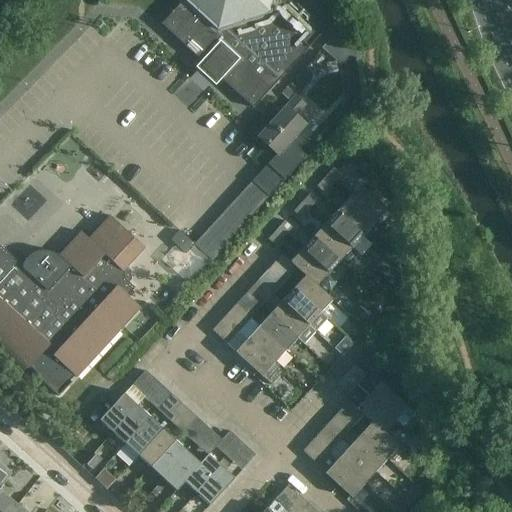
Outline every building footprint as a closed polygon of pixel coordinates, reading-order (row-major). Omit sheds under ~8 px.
[(182,0),(161,24),(211,70),(252,108),(321,32),(285,0),(182,0)] [(356,51),(337,33),(322,49),(339,65),(344,101),(361,99),(356,51)] [(284,180),(305,156),(289,141),(304,125),(295,116),(304,105),(294,96),(257,137),(276,154),(267,164),(284,180)] [(193,243),(194,244),(211,259),(284,180),(267,164),(193,243)] [(340,174),(333,167),(325,177),(332,183),(340,174)] [(332,183),(325,177),(316,186),(323,192),(332,183)] [(359,184),(348,198),(375,222),(387,209),(359,184)] [(310,193),(301,203),(309,209),(317,199),(310,193)] [(348,198),(336,210),(363,235),(375,222),(348,198)] [(301,203),(293,211),(300,218),(309,209),(301,203)] [(336,210),(324,223),(352,247),(363,235),(336,210)] [(0,343),(27,368),(57,396),(75,376),(138,307),(126,295),(133,288),(123,279),(122,270),(143,247),(109,216),(88,239),(80,232),(58,255),(57,255),(56,254),(55,253),(54,253),(53,252),(52,252),(51,251),(50,251),(48,251),(47,250),(46,250),(45,250),(44,250),(42,250),(41,250),(40,250),(39,250),(37,251),(33,252),(36,265),(29,273),(0,246),(0,343)] [(275,245),(292,227),(285,220),(268,239),(275,245)] [(324,223),(313,236),(340,260),(346,266),(357,252),(352,247),(324,223)] [(194,244),(193,243),(179,231),(170,240),(185,253),(194,244)] [(313,236),(301,249),(329,273),(340,260),(313,236)] [(329,273),(301,249),(290,262),(304,275),(305,274),(317,286),(329,273)] [(274,262),(270,266),(285,280),(289,276),(274,262)] [(285,280),(270,266),(266,270),(282,284),(285,280)] [(305,274),(304,275),(293,288),(320,313),(326,319),(327,318),(320,312),(332,299),(317,286),(305,274)] [(250,288),(247,292),(262,306),(266,302),(250,288)] [(293,288),(281,301),(309,325),(315,331),(326,319),(320,313),(293,288)] [(262,306),(247,292),(243,296),(258,310),(262,306)] [(281,301),(270,313),(297,338),(304,344),(315,331),(309,325),(281,301)] [(227,313),(223,317),(238,331),(242,327),(227,313)] [(270,313),(258,326),(286,351),(297,338),(270,313)] [(238,331),(223,317),(219,321),(235,335),(238,331)] [(258,326),(247,339),(274,363),(286,351),(258,326)] [(333,347),(342,355),(352,343),(344,336),(333,347)] [(274,363),(247,339),(235,352),(262,377),(274,363)] [(353,366),(345,374),(355,384),(364,376),(353,366)] [(336,383),(343,390),(347,393),(355,384),(345,374),(336,383)] [(140,394),(144,397),(158,382),(154,378),(140,394)] [(158,382),(144,397),(148,401),(162,385),(158,382)] [(380,382),(368,395),(395,420),(401,426),(413,413),(380,382)] [(98,420),(112,432),(136,405),(123,393),(98,420)] [(395,420),(368,395),(356,408),(371,422),(371,421),(383,433),(384,432),(395,420)] [(165,416),(169,420),(183,405),(179,401),(165,416)] [(136,405),(112,432),(124,443),(149,416),(136,405)] [(183,405),(169,420),(173,424),(187,409),(183,405)] [(340,409),(337,413),(352,427),(356,423),(340,409)] [(352,427),(337,413),(333,417),(348,431),(352,427)] [(149,416),(124,443),(137,455),(162,428),(149,416)] [(371,421),(371,422),(359,434),(386,459),(398,445),(384,432),(383,433),(371,421)] [(191,440),(195,444),(209,429),(205,425),(191,440)] [(162,428),(137,455),(150,467),(175,440),(162,428)] [(209,429),(195,444),(198,447),(212,432),(209,429)] [(317,434),(313,438),(329,452),(332,448),(317,434)] [(359,434),(348,447),(375,471),(386,459),(359,434)] [(329,452),(313,438),(310,442),(325,456),(329,452)] [(224,455),(228,459),(243,443),(239,439),(224,455)] [(175,440),(150,467),(162,478),(187,451),(175,440)] [(243,443),(228,459),(232,462),(246,446),(243,443)] [(348,447),(336,460),(363,484),(375,471),(348,447)] [(187,451),(162,478),(176,490),(184,481),(183,481),(200,463),(187,451)] [(183,481),(184,481),(196,493),(221,466),(208,454),(200,463),(183,481)] [(363,484),(336,460),(324,472),(351,497),(363,484)] [(0,466),(0,487),(10,474),(0,466)] [(221,466),(196,493),(209,505),(234,478),(221,466)] [(0,511),(11,511),(17,505),(0,491),(0,511)] [(282,508),(286,511),(300,496),(296,493),(282,508)] [(300,496),(286,511),(293,511),(304,500),(300,496)]
